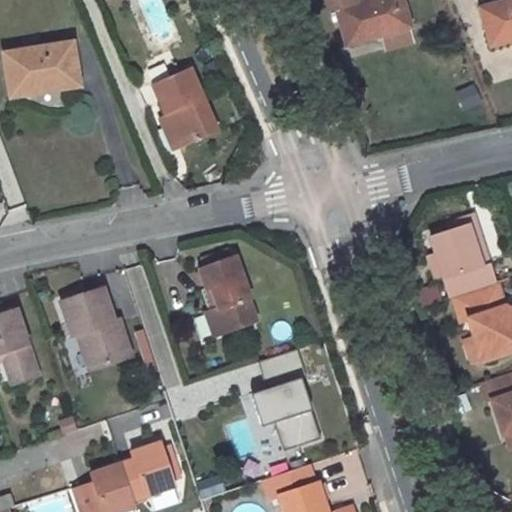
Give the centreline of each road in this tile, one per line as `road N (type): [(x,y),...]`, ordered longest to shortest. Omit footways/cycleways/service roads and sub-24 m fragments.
road 1 (residential): [(453,511),(357,225),(323,185)]
road 2 (residential): [(323,185),(315,227),(410,511)]
road 3 (residential): [(0,255),(323,185)]
road 4 (unknown): [(94,3),(178,215)]
road 5 (residential): [(226,0),(290,151),(323,185)]
road 6 (residential): [(323,185),(328,138),(269,0)]
road 7 (residential): [(323,185),(511,148)]
road 8 (residential): [(0,470),(118,427)]
